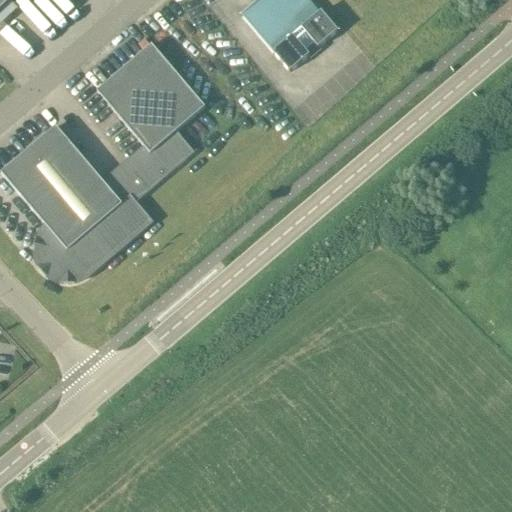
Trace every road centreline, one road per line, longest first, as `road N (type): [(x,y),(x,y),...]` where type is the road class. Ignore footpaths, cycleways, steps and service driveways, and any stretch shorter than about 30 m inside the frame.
road 1 (tertiary): [(99,390),(511,41)]
road 2 (unclassified): [(0,121),(141,0)]
road 3 (unclassified): [(99,390),(0,280)]
road 4 (tertiary): [(0,474),(99,390)]
